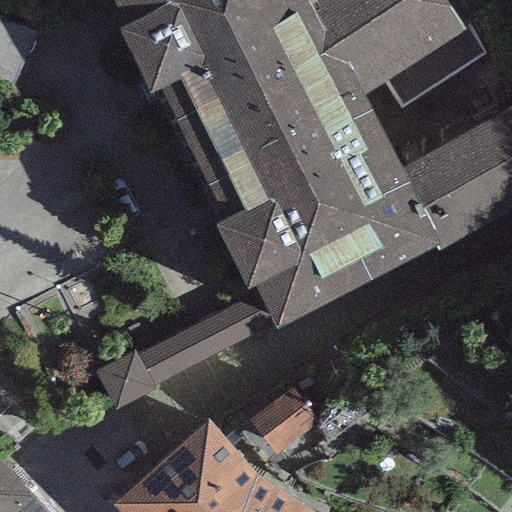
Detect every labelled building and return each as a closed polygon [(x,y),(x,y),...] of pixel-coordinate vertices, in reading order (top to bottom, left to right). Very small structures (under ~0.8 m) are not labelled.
[(120,0),(161,74),(271,274),(112,361),(139,409),(451,239),(408,160),(404,154),(368,88),(487,23),(474,0),(120,0)] [(511,92),(404,154),(452,236),(511,202),(511,92)] [(318,421),(289,386),(249,420),(278,454),(318,421)] [(314,511),(256,477),(209,419),(112,504),(119,511),(314,511)] [(0,511),(26,511),(36,504),(0,461),(0,511)]
